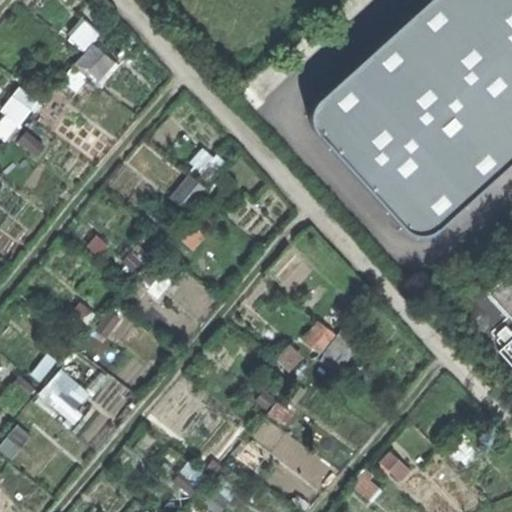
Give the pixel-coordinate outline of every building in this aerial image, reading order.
[(511,0),(426,0),(318,99),(313,103),(312,128),(407,233),(432,232),(436,229),(511,160),(511,0)] [(87,20),(73,34),(86,46),(100,32),(87,20)] [(95,40),(78,61),(102,81),(120,59),(95,40)] [(16,93),(0,116),(0,133),(9,139),(33,105),(16,93)] [(68,419),(93,394),(65,367),(41,393),(68,419)]
